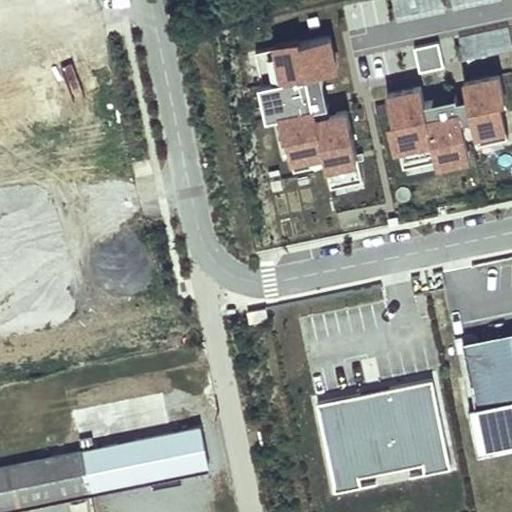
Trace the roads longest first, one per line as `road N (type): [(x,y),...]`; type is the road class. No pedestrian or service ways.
road 1 (residential): [(511,233),(269,283),(220,272),(202,240),(148,0)]
road 2 (unknown): [(0,27),(145,0)]
